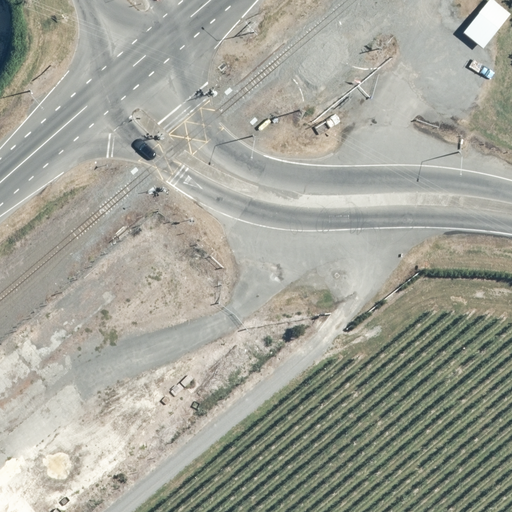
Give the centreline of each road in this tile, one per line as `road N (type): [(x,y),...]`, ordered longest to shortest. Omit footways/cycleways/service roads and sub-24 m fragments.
road 1 (secondary): [(511,224),(257,212),(190,181),(91,101)]
road 2 (secondary): [(140,58),(197,130),(264,173),(427,180),(511,193)]
